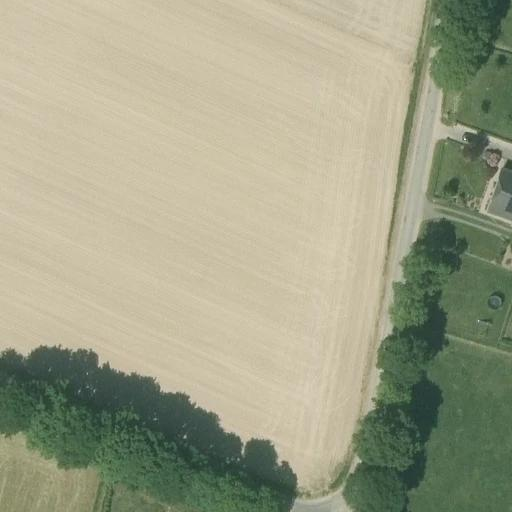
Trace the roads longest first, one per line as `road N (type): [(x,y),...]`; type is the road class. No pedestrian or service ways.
road 1 (unclassified): [(358,511),(454,0)]
road 2 (unclassified): [(288,511),(0,386)]
